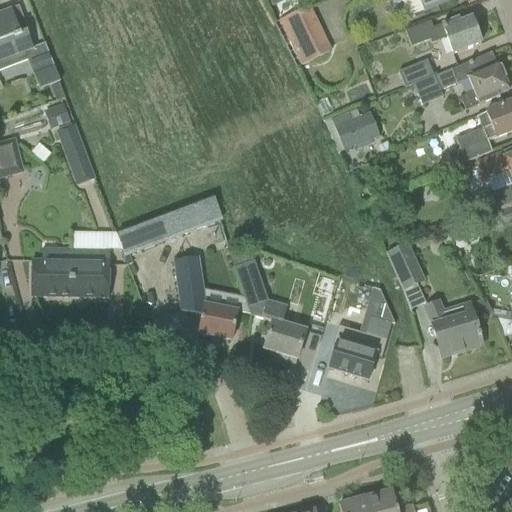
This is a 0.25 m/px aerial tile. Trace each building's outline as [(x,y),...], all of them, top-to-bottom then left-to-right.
[(31,0),(35,9),(38,8),(43,20),(85,0),(31,0)] [(85,0),(43,20),(49,32),(45,34),(48,43),(122,9),(117,0),(85,0)] [(184,0),(151,0),(148,2),(157,21),(188,7),(184,0)] [(394,0),(396,6),(400,4),(410,0),(417,0),(422,13),(439,6),(456,0),(394,0)] [(216,3),(209,6),(214,17),(221,14),(216,3)] [(188,7),(157,21),(166,40),(196,25),(188,7)] [(299,69),(330,55),(308,8),(278,22),(299,69)] [(122,9),(48,43),(51,51),(54,49),(59,61),(56,63),(56,64),(78,54),(108,40),(109,41),(132,30),(130,26),(127,21),(122,9)] [(21,23),(15,25),(10,12),(0,16),(0,72),(25,64),(31,78),(33,77),(38,91),(49,87),(56,103),(64,100),(58,84),(43,46),(32,50),(21,23)] [(221,14),(214,17),(219,28),(226,25),(221,14)] [(471,48),(480,45),(470,20),(458,24),(457,21),(432,30),(430,25),(404,34),(410,50),(429,43),(430,46),(445,40),(451,57),(471,49),(471,48)] [(196,25),(166,40),(174,58),(205,44),(196,25)] [(108,40),(78,54),(86,73),(117,58),(109,41),(108,40)] [(233,40),(226,43),(231,54),(238,51),(233,40)] [(205,44),(174,58),(183,77),(213,63),(205,44)] [(238,51),(231,54),(236,65),(244,62),(238,51)] [(499,69),(497,70),(490,54),(432,80),(412,89),(420,109),(441,100),(438,94),(467,81),(472,94),(459,100),(465,113),(496,99),(494,96),(502,92),(503,93),(508,91),(499,69)] [(117,58),(86,73),(95,91),(125,77),(117,58)] [(247,69),(230,77),(240,99),(278,82),(268,59),(247,69)] [(64,61),(56,64),(60,75),(68,72),(64,61)] [(294,61),(286,65),(292,76),(299,72),(294,61)] [(213,63),(183,77),(192,96),(222,82),(213,63)] [(412,89),(432,80),(425,63),(397,75),(403,91),(412,88),(412,89)] [(299,72),(292,76),(297,87),(304,83),(299,72)] [(125,77),(95,91),(103,110),(134,95),(125,77)] [(278,82),(240,99),(250,122),(263,116),(263,115),(288,103),(288,102),(278,82)] [(74,88),(66,91),(71,102),(78,99),(74,88)] [(134,95),(103,110),(112,128),(142,114),(134,95)] [(268,125),(256,131),(268,156),(274,153),(287,180),(302,173),(290,147),(295,145),(286,127),(311,116),(302,96),(288,102),(288,103),(263,115),(263,116),(268,125)] [(78,99),(71,102),(75,113),(82,110),(78,99)] [(486,143),(511,133),(511,103),(476,117),(481,132),(455,142),(459,152),(447,156),(452,170),(490,156),(486,143)] [(142,114),(112,128),(121,148),(151,133),(142,114)] [(347,116),(331,122),(344,153),(355,148),(356,152),(372,145),(370,142),(378,139),(368,116),(358,120),(350,123),(347,116)] [(94,182),(86,162),(72,127),(54,134),(75,189),(94,182)] [(83,128),(75,131),(80,143),(87,140),(83,128)] [(256,131),(218,148),(230,175),(239,193),(249,188),(241,170),(260,161),(271,187),(287,180),(274,153),(268,156),(256,131)] [(87,140),(80,143),(84,154),(92,151),(87,140)] [(194,140),(172,150),(184,177),(206,166),(194,140)] [(0,181),(23,176),(15,141),(0,144),(0,181)] [(37,145),(30,154),(42,164),(49,156),(37,145)] [(511,149),(474,167),(482,184),(487,182),(493,196),(459,209),(465,224),(487,215),(511,205),(511,149)] [(172,150),(150,160),(162,187),(184,177),(172,150)] [(107,152),(87,162),(100,197),(102,197),(101,194),(107,191),(115,208),(127,203),(139,227),(156,221),(144,195),(143,195),(143,194),(141,196),(129,170),(126,171),(114,177),(108,164),(112,163),(107,152)] [(150,160),(129,170),(141,196),(143,194),(143,195),(144,195),(162,187),(150,160)] [(369,202),(392,193),(387,181),(364,190),(369,202)] [(203,188),(191,192),(194,200),(206,196),(203,188)] [(191,192),(180,197),(183,204),(194,200),(191,192)] [(511,205),(487,215),(493,230),(501,227),(502,231),(511,226),(511,205)] [(164,209),(153,213),(156,220),(167,216),(164,209)] [(122,258),(167,242),(159,221),(115,238),(122,258)] [(403,247),(385,255),(401,292),(402,294),(418,287),(423,285),(407,245),(403,247)] [(70,252),(70,251),(41,250),(40,263),(30,262),(29,299),(70,300),(70,252)] [(252,264),(251,265),(246,250),(228,255),(250,318),(251,318),(271,324),(263,352),(272,355),(270,361),(294,368),(305,332),(281,325),(286,309),(266,303),(252,264)] [(107,272),(108,252),(70,251),(70,252),(70,300),(107,300),(108,272),(107,272)] [(196,261),(174,264),(175,277),(177,293),(180,313),(201,317),(197,336),(230,343),(234,323),(236,313),(202,306),(200,292),(196,261)] [(485,301),(476,305),(483,320),(492,317),(490,311),(485,301)] [(438,302),(423,309),(430,326),(438,351),(441,360),(481,348),(475,329),(471,314),(446,322),(443,315),(438,302)] [(511,316),(490,311),(492,317),(494,320),(511,324),(511,310),(511,311),(511,316)] [(336,347),(328,372),(366,382),(373,358),(380,360),(390,327),(368,321),(363,336),(337,329),(332,345),(336,347)] [(367,500),(363,501),(366,511),(412,511),(411,507),(396,511),(391,493),(376,497),(375,494),(366,496),(367,500)] [(366,511),(363,501),(337,507),(338,511),(366,511)]
